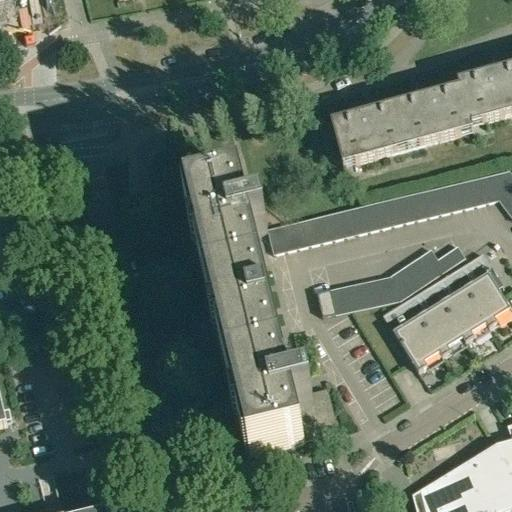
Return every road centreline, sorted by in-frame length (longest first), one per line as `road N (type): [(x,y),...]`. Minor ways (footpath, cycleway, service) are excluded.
road 1 (residential): [(174,511),(76,106)]
road 2 (tertiary): [(76,106),(296,50),(381,0)]
road 3 (residential): [(389,446),(511,370)]
